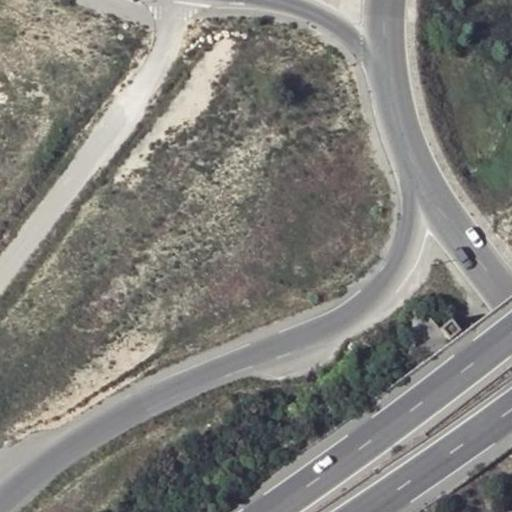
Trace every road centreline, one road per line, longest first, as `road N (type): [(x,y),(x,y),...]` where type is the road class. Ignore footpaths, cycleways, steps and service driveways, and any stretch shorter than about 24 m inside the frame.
road 1 (trunk): [(421,163),(418,221),(402,273),(361,311),(149,398),(28,474),(0,504)]
road 2 (unclassified): [(175,0),(143,92),(0,273)]
road 3 (trunk): [(511,333),(262,511)]
road 4 (trunk): [(359,511),(511,405)]
road 5 (secondary): [(421,163),(466,239),(511,294)]
road 6 (secondary): [(388,45),(421,163)]
